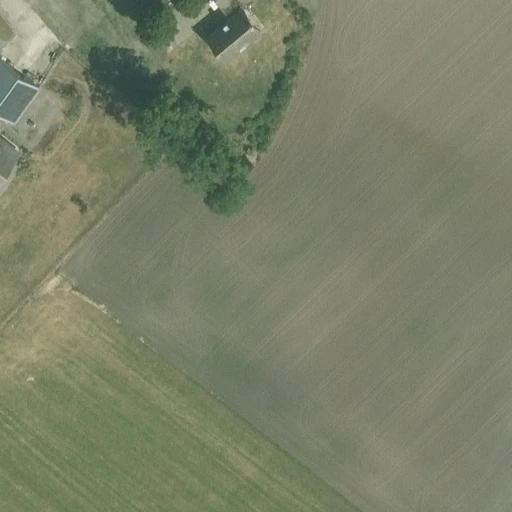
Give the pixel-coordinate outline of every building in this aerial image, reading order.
[(21,0),(27,11),(39,4),(37,0),(21,0)] [(109,0),(117,10),(129,0),(109,0)] [(227,57),(262,27),(245,6),(251,0),(216,0),(231,17),(209,35),(227,57)] [(101,14),(116,44),(132,36),(117,6),(101,14)] [(0,112),(13,123),(39,87),(0,58),(0,182),(21,153),(0,137),(0,112)]
